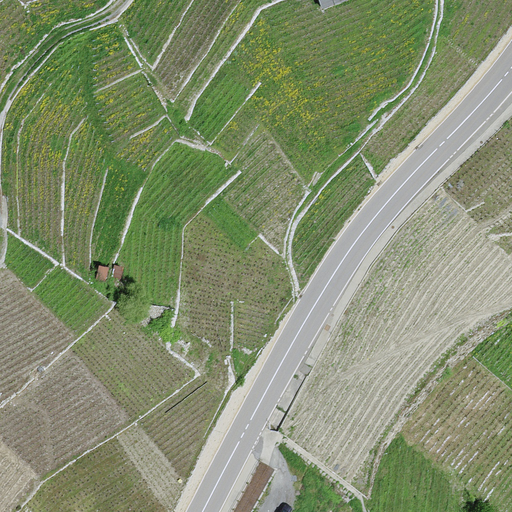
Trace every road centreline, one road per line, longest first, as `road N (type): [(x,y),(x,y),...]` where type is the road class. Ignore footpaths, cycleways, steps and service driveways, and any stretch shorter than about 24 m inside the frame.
road 1 (secondary): [(511,66),(351,247),(202,511)]
road 2 (track): [(122,0),(38,53),(0,115)]
